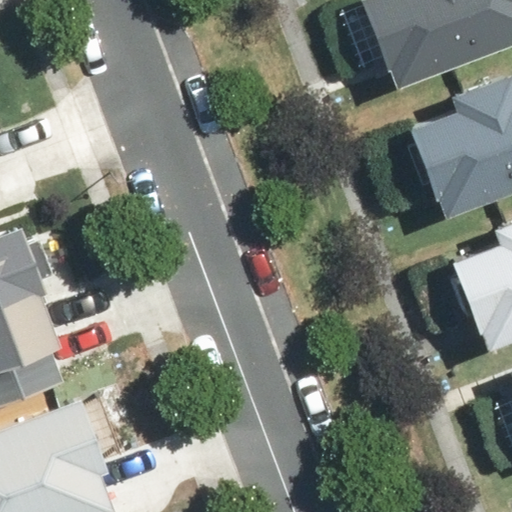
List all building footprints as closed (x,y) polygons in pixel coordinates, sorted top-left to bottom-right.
[(511,0),(357,0),(375,53),(407,43),(412,59),(511,26),(511,0)] [(459,173),(466,191),(511,174),(511,54),(472,69),(478,85),(415,108),(441,179),(459,173)] [(0,403),(65,379),(51,343),(70,336),(26,219),(0,229),(0,403)] [(508,329),(511,327),(511,221),(471,238),(508,329)] [(511,378),(496,384),(511,425),(511,378)] [(92,388),(0,422),(0,511),(106,511),(104,506),(120,500),(104,460),(118,455),(92,388)]
